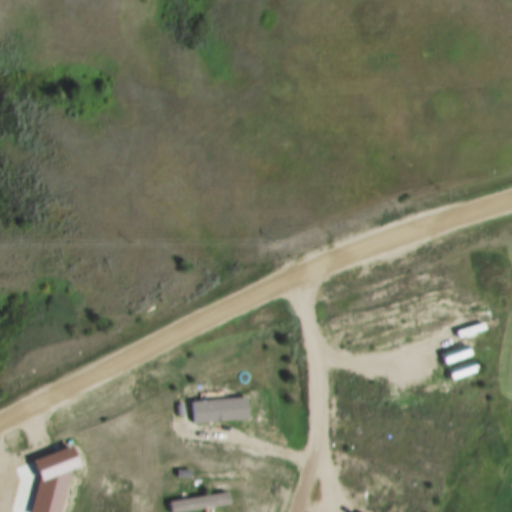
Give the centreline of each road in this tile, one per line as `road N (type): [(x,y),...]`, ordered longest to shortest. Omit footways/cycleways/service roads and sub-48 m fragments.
road 1 (residential): [(0,429),(291,279),(361,248),(511,202)]
road 2 (residential): [(297,511),(314,459),(320,381),(312,324),(291,279)]
